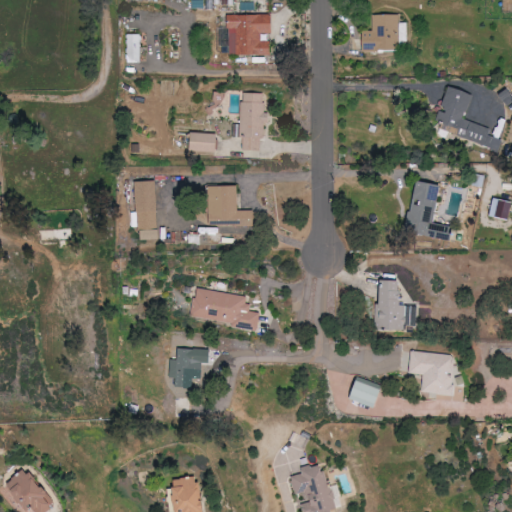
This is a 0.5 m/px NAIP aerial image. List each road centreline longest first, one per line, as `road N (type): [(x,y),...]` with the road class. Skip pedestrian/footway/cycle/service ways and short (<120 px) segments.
road 1 (residential): [(102,0),(103,77),(95,91),(0,106),(2,230),(38,242)]
road 2 (residential): [(324,0),(327,264)]
